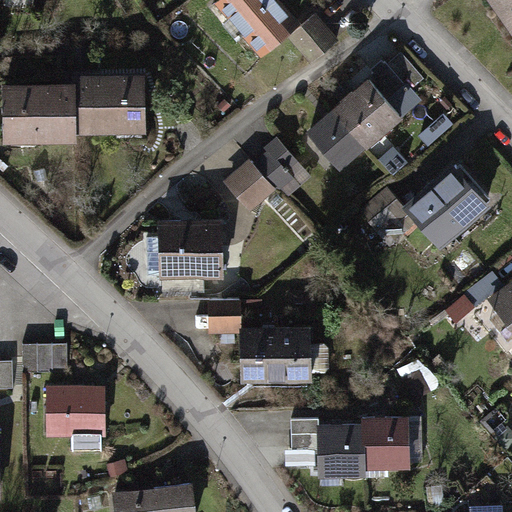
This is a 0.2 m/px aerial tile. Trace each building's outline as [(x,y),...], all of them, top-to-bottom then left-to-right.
[(297,21),(277,0),(213,0),(211,2),(259,55),(297,21)] [(511,0),(484,0),(511,37),(511,0)] [(336,31),(317,11),(288,37),(306,57),(336,31)] [(140,70),(71,73),(71,81),(74,133),(143,129),(140,70)] [(402,118),(366,79),(336,107),(372,146),(402,118)] [(71,81),(0,83),(0,97),(2,143),(74,140),(74,133),(71,81)] [(372,146),(336,107),(305,135),(342,174),(372,146)] [(251,159),(225,183),(254,215),(278,193),(282,196),(307,174),(279,143),(255,164),(251,159)] [(491,204),(450,159),(404,200),(391,186),(361,213),(378,233),(407,207),(443,247),(491,204)] [(220,218),(155,221),(157,280),(222,277),(220,218)] [(511,277),(484,299),(511,334),(511,277)] [(264,299),(244,301),(246,319),(266,318),(264,299)] [(236,300),(207,301),(208,335),(237,334),(236,300)] [(309,323),(237,326),(237,334),(239,382),(312,379),(309,323)] [(71,343),(25,344),(25,374),(71,373),(71,343)] [(17,361),(0,361),(0,393),(18,393),(17,361)] [(103,383),(46,386),(48,438),(105,436),(103,383)] [(360,421),(316,422),(317,476),(363,475),(363,465),(406,464),(405,414),(359,415),(360,421)] [(192,511),(188,483),(112,494),(114,511),(192,511)]
